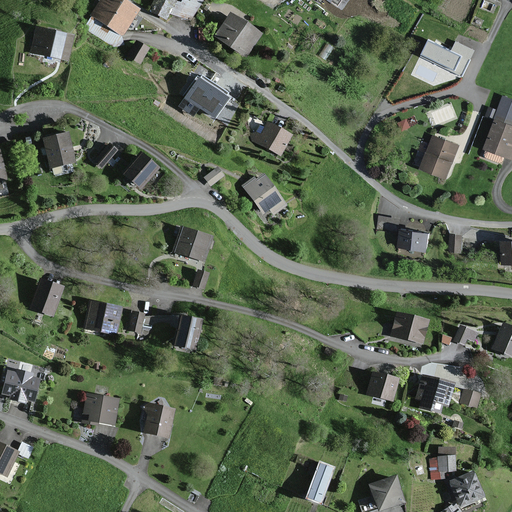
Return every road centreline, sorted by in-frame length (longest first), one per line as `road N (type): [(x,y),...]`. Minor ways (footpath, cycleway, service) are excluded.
road 1 (residential): [(453,353),(427,361),(369,358),(257,313),(65,271),(25,249),(16,226)]
road 2 (residential): [(511,294),(375,284),(288,266),(201,202)]
road 3 (residential): [(357,169),(304,121),(124,0)]
road 4 (residential): [(201,202),(143,145),(74,108),(28,108),(0,119)]
road 5 (residential): [(0,416),(104,455),(194,511)]
road 6 (residential): [(201,202),(74,211),(16,226)]
road 7 (residential): [(511,224),(417,211),(357,169)]
road 8 (residential): [(357,169),(375,115),(473,86)]
